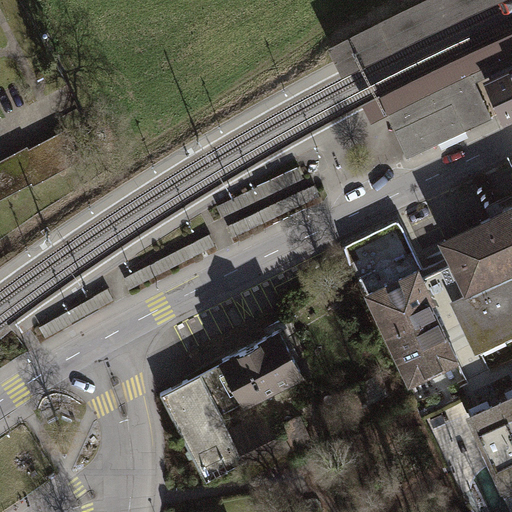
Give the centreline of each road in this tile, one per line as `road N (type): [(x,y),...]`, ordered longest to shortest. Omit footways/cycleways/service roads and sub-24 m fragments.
road 1 (residential): [(511,140),(99,341)]
road 2 (track): [(130,493),(174,495),(269,476),(402,415)]
road 3 (residential): [(130,493),(129,436),(99,341)]
